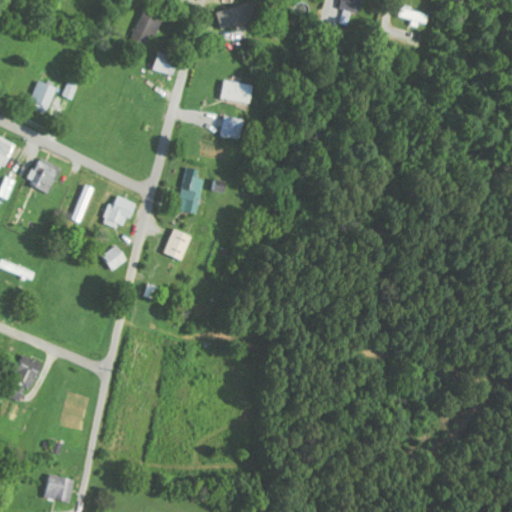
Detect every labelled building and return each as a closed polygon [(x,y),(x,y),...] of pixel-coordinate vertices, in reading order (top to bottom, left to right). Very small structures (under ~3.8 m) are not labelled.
[(134,40),(147,45),(151,33),(157,36),(164,18),(161,17),(165,6),(148,0),(134,40)] [(342,0),(341,9),(359,13),(361,4),(374,7),(375,0),(342,0)] [(223,29),(259,21),(255,3),(219,11),(223,29)] [(410,23),(425,27),(428,15),(398,7),(396,17),(411,21),(410,23)] [(180,56),(159,53),(156,72),(177,75),(180,56)] [(63,116),(68,98),(57,95),(60,87),(38,80),(30,105),(63,116)] [(251,103),(253,85),(223,81),(221,100),(251,103)] [(241,119),(223,116),(220,137),(238,140),(241,119)] [(0,164),(7,168),(19,145),(0,135),(0,164)] [(63,166),(38,157),(28,183),(53,192),(63,166)] [(199,214),(206,179),(198,178),(200,170),(186,167),(180,198),(183,198),(181,211),(199,214)] [(17,180),(6,177),(0,196),(0,197),(10,200),(17,180)] [(125,226),(128,218),(133,220),(139,204),(118,196),(115,206),(108,204),(101,223),(117,228),(118,224),(125,226)] [(186,261),(194,236),(174,229),(165,255),(186,261)] [(101,257),(113,272),(129,259),(117,244),(101,257)] [(145,297),(156,300),(160,287),(149,284),(145,297)] [(35,388),(46,364),(21,354),(4,393),(22,401),(29,385),(35,388)] [(72,479),(42,475),(39,498),(69,502),(72,479)]
